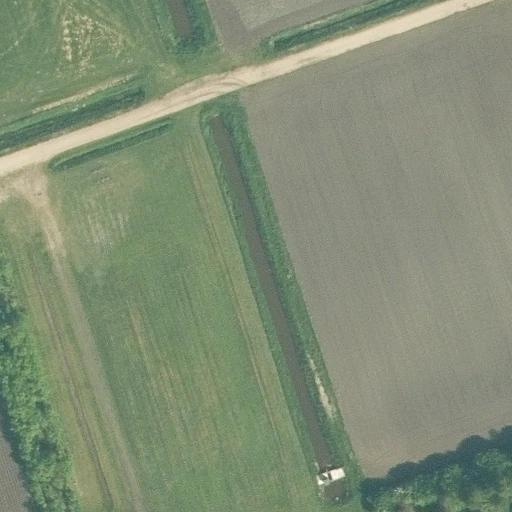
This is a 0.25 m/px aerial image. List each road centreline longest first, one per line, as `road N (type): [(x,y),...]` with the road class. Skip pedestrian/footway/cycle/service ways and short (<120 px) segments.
road 1 (track): [(26,154),(138,511)]
road 2 (track): [(470,0),(193,94)]
road 3 (track): [(193,94),(26,154)]
